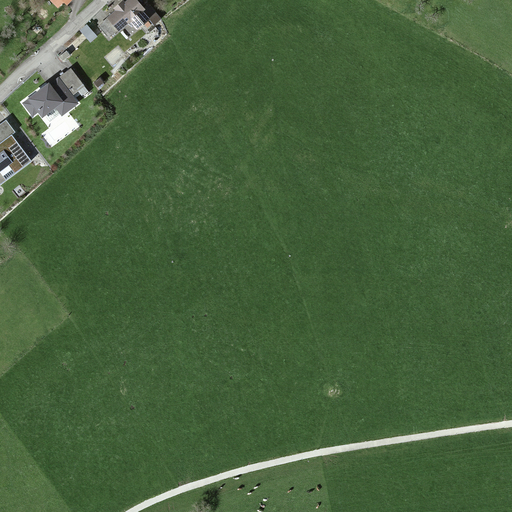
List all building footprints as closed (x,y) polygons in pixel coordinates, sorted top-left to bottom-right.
[(50,0),(58,8),(64,2),(67,6),(72,0),(50,0)] [(115,10),(97,25),(109,40),(131,21),(137,29),(149,19),(154,24),(161,18),(148,3),(144,7),(138,0),(126,0),(126,1),(124,0),(122,0),(113,8),(115,10)] [(59,56),(62,61),(70,55),(66,51),(59,56)] [(70,68),(23,104),(32,116),(38,112),(42,117),(54,108),(61,117),(78,104),(72,96),(78,91),(83,97),(89,92),(70,68)] [(15,132),(6,120),(0,124),(0,185),(32,161),(12,134),(15,132)]
